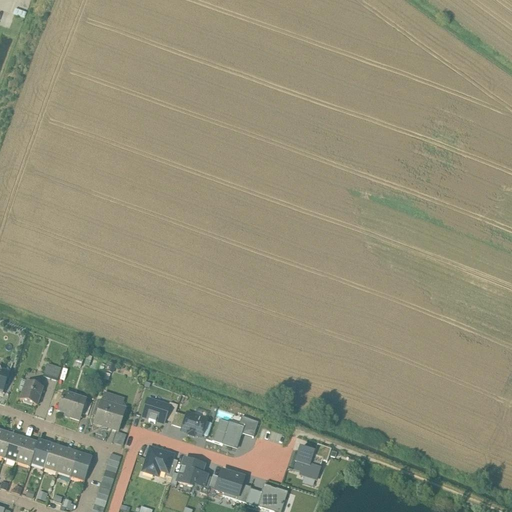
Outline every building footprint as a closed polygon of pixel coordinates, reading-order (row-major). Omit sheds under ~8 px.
[(85,357),(77,354),(73,366),(81,368),(85,357)] [(115,366),(107,363),(105,371),(113,373),(115,366)] [(61,370),(47,365),(43,377),(57,382),(61,370)] [(0,370),(0,394),(2,395),(9,373),(0,370)] [(42,388),(26,383),(20,401),(36,406),(42,388)] [(85,401),(64,394),(62,402),(61,401),(58,411),(71,416),(70,418),(79,421),(85,401)] [(170,406),(146,399),(140,418),(163,425),(170,406)] [(125,412),(100,403),(94,423),(118,432),(125,412)] [(188,414),(182,431),(200,437),(206,420),(188,414)] [(244,429),(219,420),(212,442),(236,451),(244,429)] [(0,432),(0,455),(3,457),(2,460),(3,460),(11,435),(10,435),(10,436),(0,432)] [(109,432),(107,442),(123,445),(125,436),(109,432)] [(11,435),(3,460),(6,461),(7,458),(16,461),(15,464),(16,464),(24,440),(11,436),(11,435)] [(37,444),(24,440),(16,464),(20,465),(21,462),(29,465),(28,468),(29,468),(30,466),(37,444)] [(51,446),(39,442),(39,441),(38,441),(37,444),(30,466),(34,467),(35,464),(44,467),(43,470),(44,470),(51,446)] [(65,450),(51,446),(44,470),(47,471),(48,468),(57,471),(56,474),(57,474),(65,450)] [(317,446),(313,457),(323,460),(322,462),(326,464),(331,451),(317,446)] [(173,456),(150,449),(143,472),(154,475),(156,470),(167,473),(168,473),(172,460),(173,456)] [(78,455),(65,450),(57,474),(60,475),(61,473),(70,475),(70,478),(78,455)] [(313,457),(301,453),(294,472),(301,474),(300,477),(316,482),(322,462),(323,460),(313,457)] [(85,457),(78,455),(70,478),(74,480),(75,477),(84,480),(83,482),(84,483),(92,458),(85,456),(85,457)] [(121,458),(110,455),(109,460),(119,463),(121,458)] [(119,463),(109,460),(107,466),(117,469),(119,463)] [(178,462),(172,460),(168,473),(167,473),(166,477),(172,479),(174,474),(178,462)] [(204,466),(184,460),(180,475),(177,483),(201,491),(202,491),(206,477),(201,475),(204,466)] [(117,469),(107,466),(105,471),(115,474),(117,469)] [(115,474),(105,471),(103,477),(114,480),(115,474)] [(243,479),(221,472),(219,478),(216,490),(215,491),(223,494),(222,498),(236,502),(241,486),(243,479)] [(177,483),(180,475),(174,474),(172,479),(170,486),(176,487),(177,483)] [(216,490),(219,478),(213,476),(212,479),(209,488),(216,490)] [(114,480),(103,477),(101,482),(112,486),(114,480)] [(212,479),(206,477),(202,491),(201,491),(200,494),(206,496),(209,488),(212,479)] [(112,486),(101,482),(99,488),(110,492),(112,486)] [(21,489),(12,486),(10,491),(20,494),(21,489)] [(250,489),(241,486),(236,502),(245,505),(250,489)] [(281,511),(287,494),(263,486),(261,494),(262,494),(257,509),(266,511),(281,511)] [(110,492),(99,488),(98,493),(108,497),(110,492)] [(35,491),(29,489),(28,492),(26,491),(24,497),(32,500),(35,491)] [(257,509),(262,494),(261,494),(250,490),(245,505),(257,509)] [(47,495),(40,492),(37,500),(45,502),(47,495)] [(108,497),(98,493),(96,499),(106,503),(108,497)] [(106,503),(96,499),(94,505),(104,508),(106,503)] [(70,510),(71,501),(61,500),(60,509),(70,510)]
